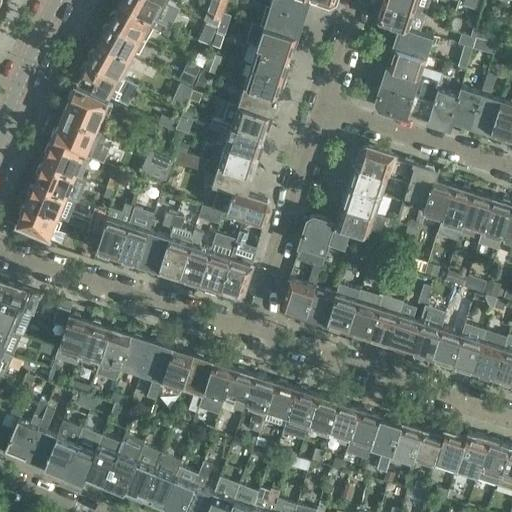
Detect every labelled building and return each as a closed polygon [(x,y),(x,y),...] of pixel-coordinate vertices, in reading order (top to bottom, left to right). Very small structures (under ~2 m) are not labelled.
[(121,0),(121,1),(153,17),(164,22),(170,25),(179,5),(168,0),(121,0)] [(211,0),(206,18),(217,24),(225,0),(211,0)] [(263,2),(255,0),(253,0),(252,7),(261,10),(263,2)] [(271,0),(270,5),(303,15),(304,13),(307,11),(308,6),(306,4),(307,0),(271,0)] [(415,7),(393,0),(382,0),(379,12),(382,18),(402,25),(402,24),(409,25),(421,29),(427,11),(415,7)] [(113,10),(110,15),(111,18),(111,20),(143,36),(150,23),(168,32),(172,26),(170,25),(164,22),(153,17),(121,1),(117,9),(113,10)] [(270,5),(264,24),(297,34),(297,33),(300,31),(302,27),(300,24),(303,15),(270,5)] [(222,11),(216,30),(224,33),(231,14),(222,11)] [(460,19),(453,17),(451,23),(454,24),(452,30),(457,31),(460,19)] [(104,31),(100,39),(132,55),(132,54),(143,36),(111,20),(110,22),(105,23),(103,28),(104,31)] [(252,20),(246,40),(257,44),(290,54),(293,45),(296,43),(298,39),(296,36),(297,34),(264,24),(252,20)] [(402,25),(396,45),(427,55),(434,33),(409,25),(402,24),(402,25)] [(490,40),(492,33),(474,28),(472,34),(490,40)] [(216,31),(212,43),(221,46),(225,34),(216,31)] [(476,37),(459,31),(455,41),(472,47),(476,37)] [(490,53),(493,43),(476,37),(473,48),(490,53)] [(90,58),(89,59),(121,75),(128,63),(153,75),(157,68),(132,55),(100,39),(95,48),(92,49),(88,54),(90,58)] [(511,55),(511,47),(496,43),(493,54),(511,60),(511,55)] [(257,44),(251,64),(284,74),(284,72),(287,71),(289,66),(287,62),(290,54),(257,44)] [(457,64),(466,67),(472,47),(463,44),(457,64)] [(392,54),(389,65),(420,74),(427,55),(396,45),(395,45),(392,46),(390,52),(392,54)] [(198,52),(194,61),(203,65),(207,56),(198,52)] [(220,55),(210,52),(205,67),(214,70),(220,55)] [(82,71),(78,78),(81,79),(81,80),(110,94),(127,102),(138,83),(121,75),(89,59),(88,61),(84,62),(82,66),(82,71)] [(245,82),(244,84),(277,94),(280,85),(283,83),(285,78),(283,75),(284,74),(251,64),(245,82)] [(420,74),(389,65),(387,73),(383,73),(381,79),(383,82),(383,84),(434,100),(440,81),(429,77),(420,74)] [(183,69),(178,79),(191,85),(195,74),(183,69)] [(431,69),(429,77),(440,81),(443,73),(431,69)] [(200,70),(195,83),(202,87),(208,73),(200,70)] [(482,89),(471,121),(481,125),(482,128),(488,130),(491,128),(492,128),(502,96),(491,92),(497,72),(488,70),(482,89)] [(426,115),(426,117),(439,121),(440,124),(446,126),(448,123),(449,124),(458,91),(447,88),(451,75),(443,73),(440,81),(434,100),(428,115),(426,115)] [(71,95),(64,111),(99,125),(110,99),(79,84),(76,82),(75,85),(71,86),(69,92),(71,95)] [(458,91),(449,124),(450,124),(453,116),(461,118),(462,121),(468,123),(471,121),(482,89),(461,83),(458,91)] [(243,90),(238,103),(270,113),(271,112),(274,111),(276,106),(274,103),(277,94),(244,84),(243,90)] [(434,100),(383,84),(378,99),(381,105),(409,114),(409,112),(426,117),(426,115),(428,115),(434,100)] [(198,101),(202,92),(192,89),(189,98),(198,101)] [(511,98),(502,96),(492,128),(494,129),(495,132),(500,134),(503,132),(511,134),(511,131),(511,98)] [(215,108),(211,117),(264,133),(267,124),(270,123),(272,118),(270,115),(270,113),(238,103),(235,114),(215,108)] [(54,127),(52,134),(53,137),(52,139),(85,153),(88,154),(96,134),(100,126),(99,125),(64,111),(57,126),(54,127)] [(160,112),(157,120),(172,127),(176,119),(160,112)] [(209,116),(206,124),(221,128),(217,140),(219,141),(238,147),(247,150),(257,153),(258,151),(261,150),(263,145),(261,142),(264,133),(211,117),(209,116)] [(44,158),(44,159),(76,173),(81,175),(90,155),(88,154),(85,153),(52,139),(52,140),(48,141),(46,147),(48,150),(47,151),(47,152),(45,159),(44,158)] [(214,139),(208,160),(211,161),(219,163),(231,167),(251,173),(252,171),(255,170),(256,165),(255,162),(257,153),(247,150),(238,147),(219,141),(217,140),(214,139)] [(180,140),(177,150),(184,152),(187,143),(180,140)] [(362,146),(356,162),(388,172),(389,173),(409,180),(415,163),(412,162),(413,160),(395,154),(396,152),(368,143),(362,146)] [(162,179),(171,159),(150,150),(141,171),(162,179)] [(179,151),(175,160),(204,169),(215,176),(213,182),(218,184),(245,191),(251,173),(231,167),(219,163),(211,161),(179,151)] [(39,171),(35,181),(67,194),(76,198),(85,177),(81,175),(76,173),(44,159),(43,161),(40,162),(37,168),(39,171)] [(405,193),(400,210),(398,220),(404,222),(409,205),(411,206),(414,196),(425,200),(436,167),(434,167),(434,164),(428,162),(426,164),(413,160),(412,162),(415,163),(409,180),(406,191),(405,193)] [(389,173),(388,172),(356,162),(356,164),(353,165),(351,171),(353,173),(350,182),(382,193),(389,173)] [(436,167),(425,200),(422,208),(443,215),(453,183),(452,182),(451,179),(445,177),(442,179),(434,177),(437,168),(436,167)] [(118,181),(108,177),(105,185),(114,189),(118,181)] [(30,192),(26,201),(58,215),(68,219),(76,198),(67,194),(35,181),(31,183),(29,189),(30,192)] [(382,193),(350,182),(347,192),(344,192),(342,198),(344,200),(344,202),(376,212),(382,193)] [(453,183),(443,215),(462,221),(473,189),(471,189),(471,185),(465,183),(462,186),(453,183)] [(218,184),(211,205),(226,210),(260,221),(264,223),(270,204),(267,199),(245,191),(245,192),(233,188),(233,189),(218,184)] [(114,189),(105,185),(102,194),(111,198),(114,189)] [(473,189),(462,221),(460,230),(479,236),(482,228),(492,196),(484,193),(483,189),(477,187),(475,190),(473,189)] [(492,196),(482,228),(479,240),(498,245),(502,234),(511,202),(511,201),(510,198),(504,196),(502,199),(492,196)] [(21,212),(17,222),(50,236),(60,240),(64,231),(63,230),(54,226),(58,215),(26,201),(26,202),(22,204),(20,209),(21,212)] [(99,234),(96,245),(98,246),(99,249),(105,251),(108,249),(117,252),(118,252),(128,220),(134,204),(123,201),(120,209),(109,205),(106,213),(102,227),(99,234)] [(384,215),(376,212),(344,202),(337,221),(369,233),(377,235),(384,215)] [(511,202),(502,234),(511,237),(511,242),(509,253),(511,253),(511,202)] [(153,220),(155,207),(134,203),(132,216),(153,220)] [(201,204),(197,216),(218,223),(220,218),(222,211),(210,207),(201,204)] [(175,214),(165,211),(161,222),(171,226),(175,214)] [(169,233),(159,266),(168,269),(168,272),(174,274),(177,272),(179,272),(190,240),(192,233),(182,229),(185,217),(176,214),(169,233)] [(308,216),(299,245),(301,246),(302,243),(326,251),(330,239),(345,244),(351,227),(337,221),(314,214),(308,216)] [(128,220),(118,252),(118,253),(119,256),(125,258),(128,256),(138,259),(149,227),(128,220)] [(415,226),(402,222),(399,230),(413,235),(415,226)] [(90,231),(99,234),(102,227),(92,223),(90,231)] [(149,227),(138,259),(139,259),(140,262),(146,264),(148,262),(159,266),(169,233),(149,227)] [(190,240),(179,272),(188,275),(189,278),(195,280),(198,278),(200,279),(211,247),(200,243),(204,231),(194,227),(190,240)] [(231,254),(221,286),(236,291),(243,288),(252,261),(256,246),(244,242),(248,232),(239,229),(237,237),(231,254)] [(211,247),(200,279),(209,282),(210,285),(216,287),(218,285),(221,286),(231,254),(237,237),(217,230),(211,247)] [(86,242),(96,245),(99,234),(90,231),(86,242)] [(338,242),(330,240),(327,248),(335,251),(338,242)] [(296,255),(300,256),(323,263),(326,251),(302,243),(301,246),(299,245),(296,255)] [(422,269),(425,260),(407,254),(404,263),(422,269)] [(281,301),(283,306),(305,314),(315,282),(316,282),(322,264),(314,262),(308,280),(293,275),(293,276),(289,274),(281,301)] [(429,262),(425,272),(436,275),(439,265),(429,262)] [(448,267),(446,276),(465,282),(467,273),(448,267)] [(468,273),(465,282),(481,287),(484,279),(468,273)] [(0,302),(21,309),(26,297),(30,298),(32,292),(31,292),(33,288),(0,277),(0,302)] [(499,280),(488,277),(484,289),(495,293),(499,280)] [(424,302),(430,284),(421,281),(416,299),(424,302)] [(315,282),(305,314),(306,314),(308,317),(314,319),(317,318),(326,320),(336,290),(316,284),(317,283),(315,282)] [(506,288),(499,286),(496,293),(503,296),(506,288)] [(357,297),(347,327),(348,328),(350,331),(356,333),(359,331),(368,334),(378,304),(381,292),(372,289),(368,301),(357,297)] [(336,290),(326,320),(327,321),(329,323),(335,326),(338,324),(347,327),(357,297),(336,290)] [(378,304),(368,334),(369,334),(370,337),(377,339),(380,338),(389,341),(399,310),(403,299),(382,292),(378,304)] [(494,307),(497,298),(485,295),(485,297),(489,306),(494,307)] [(441,324),(431,354),(433,354),(435,357),(440,359),(443,357),(452,360),(461,330),(472,300),(462,296),(452,327),(441,324)] [(506,301),(497,298),(494,307),(503,310),(506,301)] [(399,310),(389,341),(390,341),(392,344),(398,346),(402,345),(410,347),(420,317),(414,315),(417,305),(403,300),(399,311),(399,310)] [(0,325),(12,330),(20,332),(29,312),(21,309),(0,302),(0,325)] [(60,304),(54,320),(66,323),(69,312),(71,307),(60,304)] [(420,317),(410,347),(411,347),(414,350),(419,353),(422,351),(431,354),(441,324),(444,313),(434,309),(430,321),(420,317)] [(69,312),(66,323),(59,344),(79,350),(89,319),(80,316),(80,313),(74,311),(72,313),(69,312)] [(79,350),(76,359),(97,366),(100,357),(110,325),(101,323),(100,319),(94,317),(92,320),(89,319),(79,350)] [(486,371),(494,373),(505,337),(510,324),(502,322),(499,333),(498,333),(495,341),(483,337),(473,367),(475,368),(477,371),(483,372),(486,371)] [(64,326),(56,323),(50,340),(58,343),(64,326)] [(110,325),(100,357),(120,364),(130,332),(121,329),(120,326),(114,324),(112,326),(110,325)] [(0,349),(3,350),(12,330),(0,325),(0,349)] [(461,330),(452,360),(454,361),(455,364),(462,366),(465,364),(473,367),(483,337),(485,330),(475,327),(472,334),(461,330)] [(130,332),(120,364),(141,370),(150,339),(141,336),(141,333),(135,331),(132,333),(130,332)] [(511,333),(508,332),(494,373),(496,374),(498,377),(504,379),(507,378),(511,379),(511,333)] [(150,339),(141,370),(154,375),(149,392),(155,395),(161,377),(171,346),(162,343),(161,339),(155,337),(153,340),(150,339)] [(171,346),(161,377),(175,381),(168,400),(174,403),(181,384),(191,352),(182,349),(182,346),(176,344),(173,346),(171,346)] [(51,363),(56,349),(48,346),(43,361),(51,363)] [(191,352),(181,384),(195,388),(188,407),(196,410),(203,391),(204,391),(205,387),(214,359),(204,356),(202,353),(196,351),(194,353),(191,352)] [(214,359),(205,387),(224,393),(233,365),(225,363),(223,360),(217,358),(214,359)] [(50,368),(51,363),(43,361),(39,374),(47,377),(50,368)] [(233,365),(224,393),(245,400),(254,372),(246,370),(244,367),(242,366),(239,367),(233,365)] [(25,371),(21,382),(31,385),(35,375),(25,371)] [(254,372),(245,400),(255,403),(248,426),(259,429),(263,417),(266,407),(275,379),(267,376),(265,373),(259,371),(256,373),(254,372)] [(82,378),(72,375),(69,384),(79,387),(82,378)] [(277,380),(275,379),(266,407),(263,417),(283,423),(287,414),(296,386),(288,383),(286,380),(280,378),(277,380)] [(296,386),(287,414),(301,418),(296,435),(302,437),(308,420),(317,393),(309,390),(307,387),(301,385),(298,386),(296,386)] [(83,392),(75,389),(71,397),(79,401),(83,392)] [(125,394),(112,390),(109,398),(122,402),(125,394)] [(319,393),(317,393),(308,420),(322,425),(319,433),(327,435),(330,427),(338,400),(330,397),(328,394),(322,392),(319,393)] [(6,445),(5,449),(16,453),(21,451),(26,453),(38,423),(48,400),(41,398),(31,421),(19,415),(14,428),(6,445)] [(338,400),(330,427),(342,431),(341,436),(342,440),(348,442),(350,434),(359,406),(351,403),(349,400),(343,399),(340,400),(338,400)] [(112,410),(118,412),(121,404),(116,402),(112,410)] [(21,406),(15,403),(11,414),(17,416),(21,406)] [(38,423),(26,453),(31,455),(32,460),(43,465),(57,431),(46,427),(54,408),(46,405),(38,423)] [(359,406),(350,434),(363,438),(358,454),(366,457),(372,441),(381,413),(372,410),(370,407),(364,405),(361,407),(359,406)] [(381,413),(372,441),(384,445),(377,466),(386,469),(393,448),(394,448),(402,420),(392,417),(391,414),(385,412),(382,414),(381,413)] [(57,431),(43,465),(55,470),(60,467),(63,469),(76,439),(80,428),(84,419),(76,416),(68,436),(57,431)] [(234,434),(238,421),(227,418),(223,431),(234,434)] [(402,420),(394,448),(406,452),(403,460),(410,462),(413,454),(422,427),(414,424),(412,421),(406,419),(403,420),(402,420)] [(0,446),(4,448),(5,449),(6,445),(14,428),(2,423),(0,426),(0,446)] [(422,427),(413,454),(433,462),(442,433),(434,430),(433,428),(427,426),(424,427),(422,427)] [(442,433),(433,462),(435,462),(437,456),(456,462),(465,434),(456,431),(456,428),(449,426),(446,428),(445,427),(443,433),(442,433)] [(76,439),(63,469),(69,471),(71,477),(81,480),(83,477),(86,470),(95,448),(98,440),(87,435),(88,432),(80,428),(76,439)] [(465,434),(456,462),(458,463),(459,459),(478,465),(487,436),(476,432),(476,431),(467,429),(466,434),(465,434)] [(279,437),(269,434),(266,442),(276,445),(279,437)] [(487,436),(478,465),(493,470),(491,475),(496,477),(498,472),(508,441),(501,439),(501,440),(487,436)] [(118,448),(106,478),(111,480),(113,485),(123,489),(137,456),(141,446),(122,438),(118,448)] [(83,477),(81,480),(83,481),(87,474),(97,479),(102,477),(106,478),(118,448),(98,440),(95,448),(86,470),(83,477)] [(511,442),(508,441),(498,472),(511,475),(511,442)] [(319,459),(323,448),(316,445),(312,456),(319,459)] [(154,448),(151,461),(182,469),(185,455),(154,448)] [(175,472),(161,505),(174,511),(179,508),(182,510),(195,480),(206,453),(200,450),(191,471),(189,469),(186,477),(175,472)] [(195,480),(182,510),(188,511),(204,511),(214,488),(203,484),(206,476),(205,475),(214,453),(207,450),(206,453),(195,480)] [(343,456),(336,453),(333,464),(340,466),(343,456)] [(291,454),(288,463),(308,469),(311,459),(297,455),(291,454)] [(137,456),(123,489),(135,495),(141,492),(144,494),(157,464),(137,456)] [(217,480),(214,488),(204,511),(227,511),(233,496),(247,459),(240,457),(230,485),(217,480)] [(157,464),(144,494),(150,496),(152,501),(161,505),(175,472),(157,464)] [(395,472),(386,469),(383,478),(392,480),(395,472)] [(233,496),(227,511),(249,511),(253,503),(242,499),(249,480),(241,476),(233,496)] [(425,487),(428,480),(416,476),(414,484),(425,487)] [(253,503),(249,511),(271,511),(278,494),(280,488),(271,485),(267,497),(257,493),(254,503),(253,503)] [(446,496),(449,489),(437,486),(435,493),(446,496)] [(458,500),(461,490),(449,486),(446,496),(458,500)] [(424,490),(408,487),(406,497),(422,500),(424,490)] [(432,493),(424,491),(423,500),(422,500),(430,502),(432,493)] [(278,494),(271,511),(281,511),(286,496),(278,494)] [(399,511),(400,511),(403,497),(395,496),(392,509),(391,511),(399,511)]
